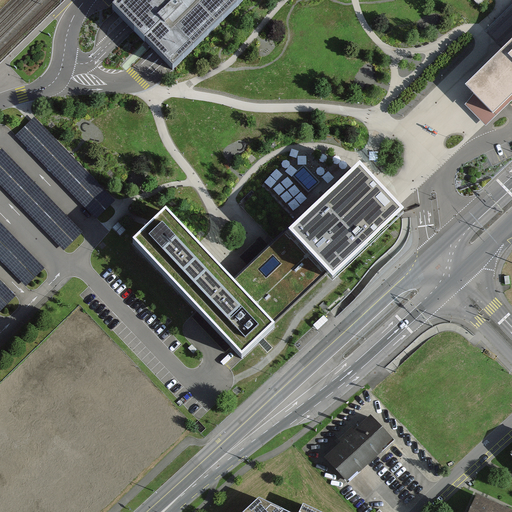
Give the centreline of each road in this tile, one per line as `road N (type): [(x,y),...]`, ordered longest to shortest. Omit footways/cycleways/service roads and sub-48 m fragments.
road 1 (primary): [(431,253),(270,399),(228,452)]
road 2 (primary): [(228,452),(324,393),(447,286)]
road 3 (residential): [(511,423),(418,511)]
